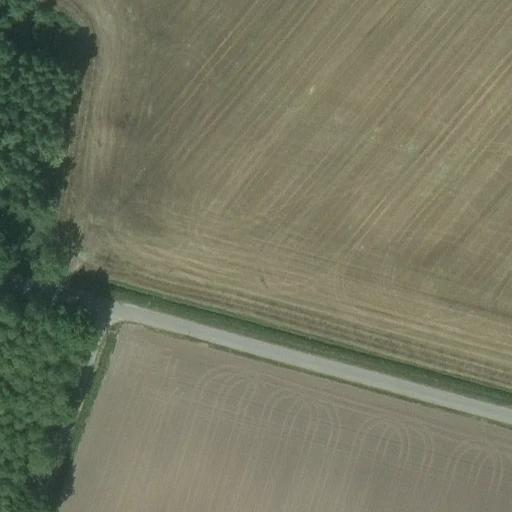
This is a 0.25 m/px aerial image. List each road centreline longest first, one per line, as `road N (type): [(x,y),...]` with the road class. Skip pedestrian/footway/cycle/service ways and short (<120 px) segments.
road 1 (unclassified): [(511,422),(102,309)]
road 2 (unclassified): [(102,309),(29,511)]
